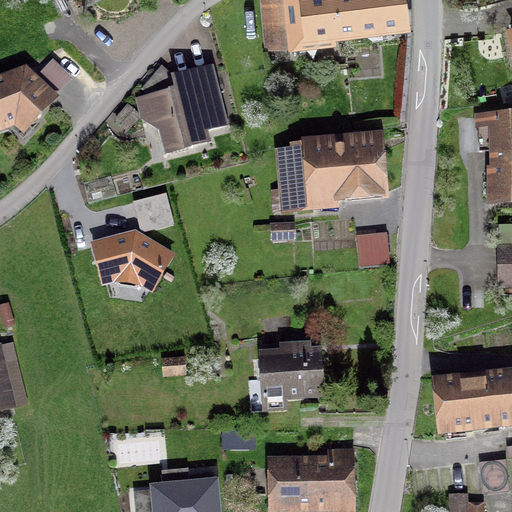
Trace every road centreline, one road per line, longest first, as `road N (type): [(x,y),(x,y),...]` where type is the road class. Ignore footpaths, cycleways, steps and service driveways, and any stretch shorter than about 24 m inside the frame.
road 1 (tertiary): [(381,511),(410,309),(426,0)]
road 2 (residential): [(0,212),(204,0)]
